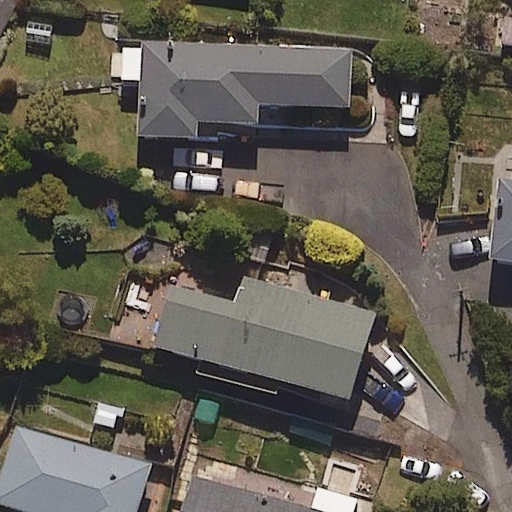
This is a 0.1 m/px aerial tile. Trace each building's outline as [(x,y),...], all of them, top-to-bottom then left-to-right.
[(511,0),(510,0),(501,44),(511,46),(511,0)] [(353,51),(139,43),(136,143),(195,145),(196,125),(257,127),(258,109),(351,112),(353,51)] [(511,182),(495,181),(487,265),(511,267),(511,182)] [(234,303),(170,285),(152,348),(350,403),(375,314),(241,277),(234,303)] [(135,511),(148,469),(16,429),(0,480),(0,510),(6,511),(135,511)] [(316,511),(191,476),(180,511),(316,511)]
